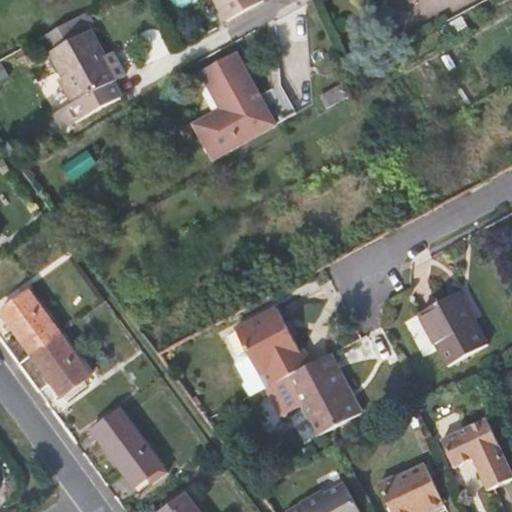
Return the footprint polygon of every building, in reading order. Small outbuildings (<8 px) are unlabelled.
[(218,0),(226,12),(248,0),(218,0)] [(269,0),(268,0),(248,0),(226,12),(231,22),(269,0)] [(45,39),(76,95),(116,73),(85,16),(45,39)] [(202,74),(205,81),(242,60),(238,54),(202,74)] [(205,81),(222,111),(226,117),(199,132),(214,160),(277,125),(268,108),(242,60),(205,81)] [(120,79),(116,73),(76,95),(79,102),(74,104),(82,120),(123,97),(114,82),(120,79)] [(329,107),(349,95),(343,85),(323,97),(329,107)] [(274,106),(268,108),(277,125),(283,121),(274,106)] [(195,125),(199,132),(226,117),(222,111),(195,125)] [(444,360),(485,339),(456,286),(415,307),(444,360)] [(2,315),(31,356),(60,335),(30,294),(2,315)] [(275,367),(310,349),(286,304),(246,325),(259,348),(249,353),(248,356),(259,375),(256,378),(263,392),(282,381),(275,367)] [(90,377),(60,335),(31,356),(62,398),(90,377)] [(275,367),(282,381),(285,380),(322,360),(315,346),(310,349),(275,367)] [(363,415),(331,355),(322,360),(285,380),(294,396),(298,393),(322,437),(363,415)] [(482,456),(489,471),(484,473),(493,491),(511,481),(511,465),(489,418),(444,441),(457,468),(482,456)] [(137,489),(150,478),(155,485),(170,474),(135,424),(105,446),(137,489)] [(428,511),(444,504),(426,464),(397,478),(396,476),(379,483),(392,511),(421,511),(426,510),(427,511),(428,511)] [(361,511),(346,481),(325,492),(323,489),(301,500),(302,503),(287,511),(288,511),(361,511)] [(164,511),(197,511),(186,496),(164,511)]
